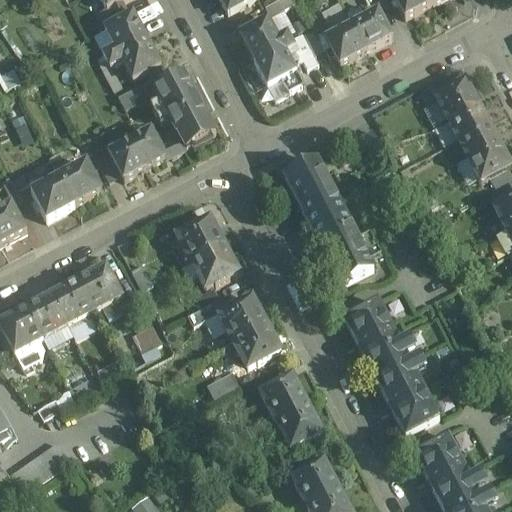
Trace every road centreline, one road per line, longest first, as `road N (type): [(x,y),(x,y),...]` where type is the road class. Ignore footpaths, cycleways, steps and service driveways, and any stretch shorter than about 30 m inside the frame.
road 1 (residential): [(394,511),(265,227),(246,145)]
road 2 (residential): [(497,21),(246,145)]
road 3 (residential): [(246,145),(166,195),(0,271)]
road 4 (residential): [(246,145),(177,0)]
